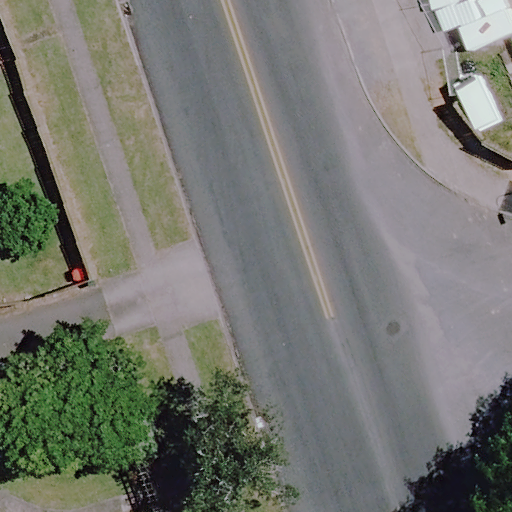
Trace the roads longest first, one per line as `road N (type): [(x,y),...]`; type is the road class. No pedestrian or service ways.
road 1 (residential): [(359,406),(227,0)]
road 2 (residential): [(511,355),(359,406)]
